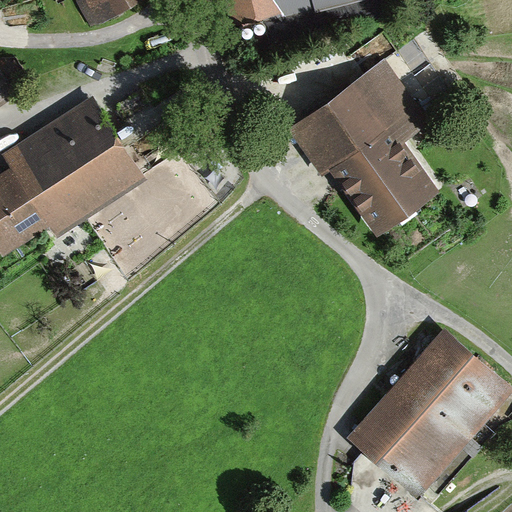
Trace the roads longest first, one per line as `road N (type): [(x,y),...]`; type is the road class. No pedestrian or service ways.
road 1 (track): [(330,511),(326,453),(337,410),(378,332),(383,285),(511,367)]
road 2 (residential): [(199,0),(238,133),(265,185),(383,285)]
road 3 (track): [(0,410),(265,185)]
road 4 (track): [(0,41),(95,41),(169,0)]
